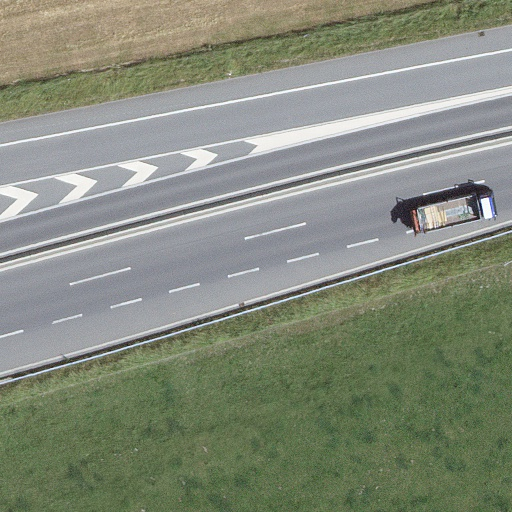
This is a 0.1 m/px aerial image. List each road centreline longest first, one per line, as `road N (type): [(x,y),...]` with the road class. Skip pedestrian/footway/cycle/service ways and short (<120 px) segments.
road 1 (trunk): [(0,303),(511,175)]
road 2 (trunk): [(511,111),(0,239)]
road 3 (trunk): [(511,76),(0,167)]
